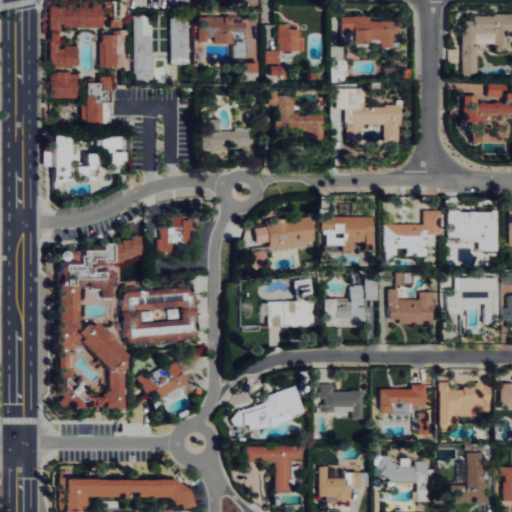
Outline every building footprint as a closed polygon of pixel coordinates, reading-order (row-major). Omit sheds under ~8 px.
[(104,26),(105,3),(50,5),(51,67),(79,66),(79,48),(76,48),(75,44),(63,44),(62,24),(64,24),(64,28),(104,26)] [(463,72),(478,72),(478,43),(495,43),(495,50),(510,50),(510,33),(511,33),(511,12),(475,13),(475,19),(463,19),(463,72)] [(189,14),(171,15),(172,63),(190,63),(189,14)] [(152,15),(134,15),(136,79),(153,78),(152,15)] [(200,42),(233,42),(233,58),(242,58),(242,74),(257,74),(257,59),(254,59),(254,18),(235,17),(235,15),(200,15),(200,42)] [(395,17),(342,17),(342,29),(355,29),(355,40),(381,40),(381,46),(395,46),(395,17)] [(279,51),(304,50),(303,26),(278,27),(279,51)] [(130,67),(131,56),(126,56),(126,29),(114,29),(114,34),(101,33),(101,67),(130,67)] [(264,63),(267,63),(267,76),(279,76),(280,50),(264,50),(264,63)] [(53,97),(79,97),(79,71),(52,72),(53,97)] [(88,81),(87,104),(82,104),(82,121),(103,121),(104,98),(109,98),(109,90),(112,90),(112,75),(100,75),(100,81),(88,81)] [(345,141),(363,141),(363,123),(383,123),(383,140),(400,140),(400,106),(350,106),(350,88),(337,88),(336,108),(345,108),(345,141)] [(323,139),(323,112),(295,113),(294,95),(276,95),(276,128),(306,128),(306,139),(323,139)] [(221,118),(201,118),(202,149),(251,149),(251,128),(221,129),(221,118)] [(56,178),(98,178),(98,153),(89,153),(89,165),(74,165),(74,135),(56,135),(56,178)] [(112,162),(125,162),(125,151),(112,151),(112,162)] [(428,255),(428,234),(441,234),(442,210),(424,209),(424,223),(385,223),(384,256),(396,256),(397,247),(408,247),(408,255),(428,255)] [(498,250),(498,210),(448,210),(449,237),(460,237),(460,241),(479,241),(479,250),(498,250)] [(271,247),(316,242),(312,215),(266,221),(267,226),(255,227),(257,242),(270,241),(271,247)] [(374,249),(374,215),(322,216),(322,230),(327,229),(327,245),(343,244),(343,250),(355,250),(355,242),(363,241),(363,249),(374,249)] [(192,216),(166,216),(166,225),(157,225),(158,251),(171,251),(171,241),(192,241),(192,216)] [(62,260),(59,376),(72,377),(73,342),(79,342),(110,364),(109,388),(105,389),(102,396),(91,396),(83,390),(85,384),(62,383),(62,399),(59,406),(125,408),(127,347),(93,323),(80,328),(81,287),(103,288),(103,296),(111,297),(119,274),(102,268),(103,266),(142,252),(142,232),(105,246),(105,250),(86,250),(82,261),(62,260)] [(251,251),(253,267),(268,265),(266,249),(251,251)] [(396,284),(409,284),(409,272),(396,272),(396,284)] [(365,299),(378,299),(378,278),(364,279),(365,299)] [(497,278),(459,278),(459,289),(447,289),(447,313),(463,313),(463,304),(484,304),(484,324),(497,324),(497,278)] [(294,280),(295,295),(311,294),(310,279),(294,280)] [(324,325),(364,325),(364,284),(349,284),(349,298),(324,298),(324,325)] [(199,340),(197,307),(193,307),(192,291),(182,292),(182,287),(122,290),(123,309),(124,344),(199,340)] [(433,323),(434,291),(420,291),(420,298),(398,298),(399,288),(388,288),(387,318),(400,318),(400,322),(433,323)] [(267,301),(268,326),(282,326),(282,300),(267,301)] [(138,376),(155,406),(181,391),(178,387),(189,381),(177,360),(167,366),(174,378),(158,388),(148,370),(138,376)] [(173,377),(164,363),(149,373),(159,386),(173,377)] [(491,410),(491,386),(450,386),(450,381),(440,381),(440,423),(458,423),(458,415),(477,415),(477,410),(491,410)] [(364,418),(364,390),(334,390),(334,383),(321,383),(322,411),(353,410),(353,418),(364,418)] [(381,388),(381,413),(419,414),(419,407),(426,407),(427,384),(412,384),(412,388),(381,388)] [(305,414),(297,386),(264,395),(266,403),(231,412),(235,427),(249,423),(251,431),(271,425),(271,423),(305,414)] [(429,434),(430,412),(419,411),(418,434),(429,434)] [(275,491),(293,491),(293,459),(303,459),(303,444),(247,445),(247,460),(274,459),(275,491)] [(483,451),(467,452),(468,463),(483,462),(483,451)] [(416,499),(431,499),(430,460),(414,460),(414,468),(410,466),(409,458),(400,458),(400,464),(382,455),(375,471),(395,481),(416,481),(416,499)] [(319,495),(326,495),(326,501),(351,501),(351,486),(358,486),(359,472),(343,471),(343,477),(328,477),(328,466),(319,466),(319,495)] [(451,484),(451,501),(487,501),(487,477),(484,477),(484,468),(468,468),(468,484),(451,484)] [(184,508),(196,504),(191,488),(178,480),(160,478),(68,478),(66,511),(87,511),(87,496),(129,496),(129,492),(139,491),(140,496),(153,495),(156,497),(169,497),(175,499),(176,504),(181,503),(184,508)]
